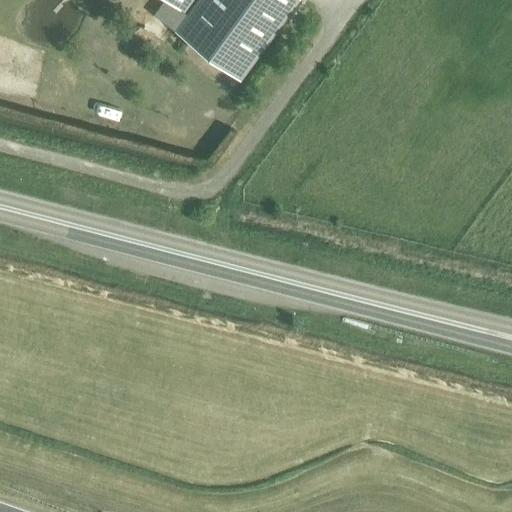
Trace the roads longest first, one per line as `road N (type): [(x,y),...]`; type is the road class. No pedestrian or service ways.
road 1 (trunk): [(0,207),(511,340)]
road 2 (unclassified): [(0,152),(177,195),(208,192),(356,0)]
